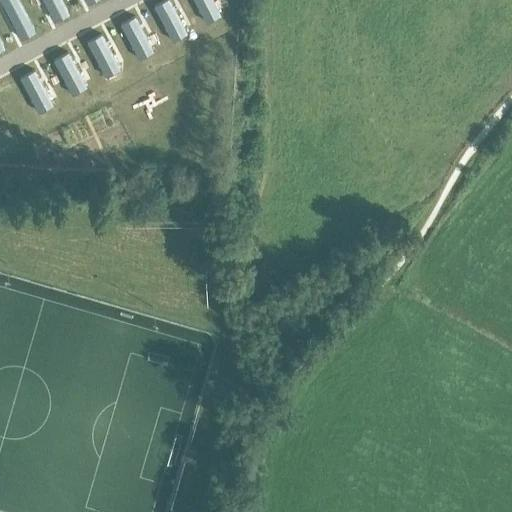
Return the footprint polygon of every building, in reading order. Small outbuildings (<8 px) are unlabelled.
[(19,0),(0,0),(21,38),(35,31),(19,0)] [(62,0),(44,0),(55,20),(69,13),(62,0)] [(169,0),(164,0),(154,6),(173,41),(187,34),(169,0)] [(212,0),(194,0),(207,23),(221,16),(212,0)] [(135,16),(121,23),(139,59),(154,51),(135,16)] [(101,34),(87,41),(106,77),(120,69),(101,34)] [(68,52),(54,59),(72,94),(87,87),(68,52)] [(203,69),(172,87),(190,118),(221,101),(203,69)] [(34,70),(20,77),(39,112),(53,105),(34,70)] [(150,100),(122,115),(138,145),(166,130),(150,100)] [(96,126),(61,144),(77,174),(112,156),(96,126)]
